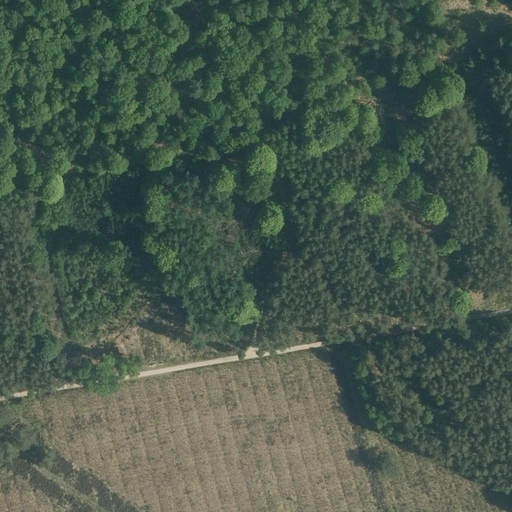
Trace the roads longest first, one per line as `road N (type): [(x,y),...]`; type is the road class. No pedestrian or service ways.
road 1 (track): [(511,312),(0,399)]
road 2 (track): [(249,355),(295,233),(264,134)]
road 3 (track): [(264,134),(224,0)]
